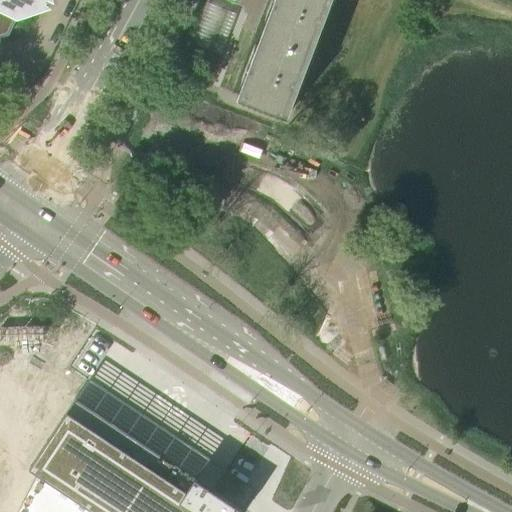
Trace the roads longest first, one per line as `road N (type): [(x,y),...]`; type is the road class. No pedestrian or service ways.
road 1 (secondary): [(349,437),(21,207)]
road 2 (tertiary): [(137,0),(21,207)]
road 3 (unknown): [(156,511),(0,430)]
road 4 (secondary): [(485,511),(349,437)]
